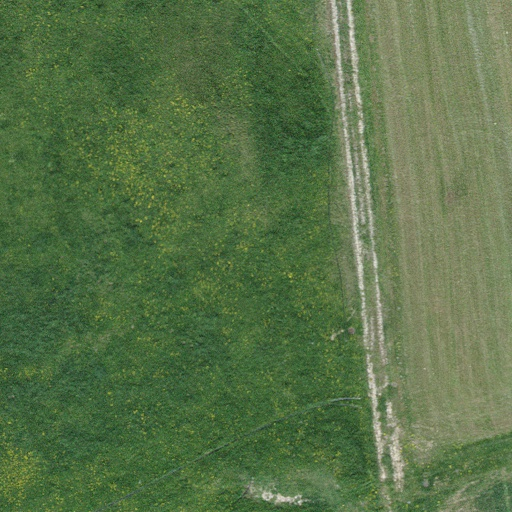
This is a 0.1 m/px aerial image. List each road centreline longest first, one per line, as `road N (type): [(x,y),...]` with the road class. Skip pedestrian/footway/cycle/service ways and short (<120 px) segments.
road 1 (track): [(342,0),(393,511)]
road 2 (track): [(511,452),(391,483)]
